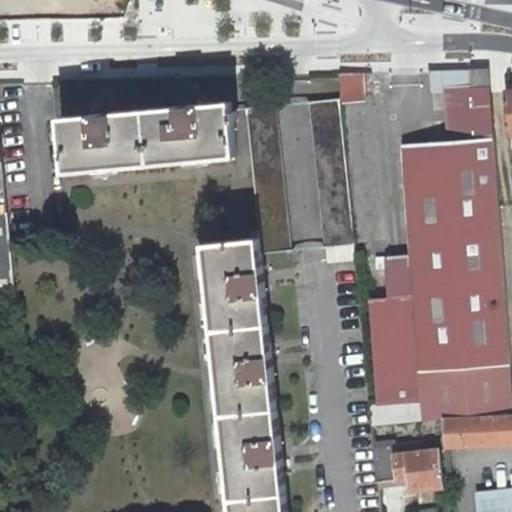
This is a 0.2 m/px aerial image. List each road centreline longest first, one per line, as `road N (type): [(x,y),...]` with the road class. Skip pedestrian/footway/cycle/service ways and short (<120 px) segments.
road 1 (residential): [(376,39),(0,52)]
road 2 (residential): [(376,39),(511,44)]
